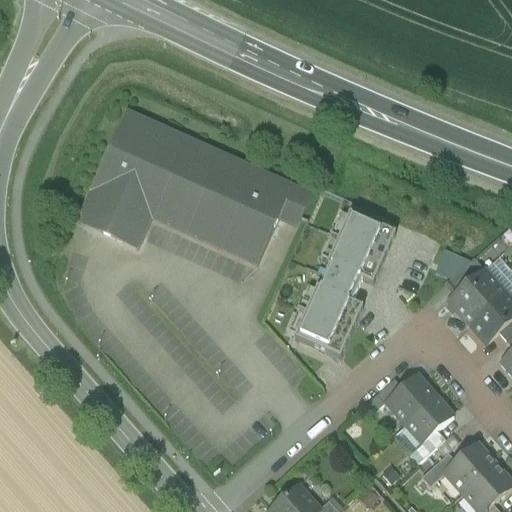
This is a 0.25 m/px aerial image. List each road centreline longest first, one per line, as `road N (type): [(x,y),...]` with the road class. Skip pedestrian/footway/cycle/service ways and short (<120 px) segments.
road 1 (primary): [(123,0),(511,172)]
road 2 (residential): [(511,432),(441,350),(414,344),(217,511)]
road 3 (secondary): [(0,279),(17,313),(191,511)]
road 4 (secondary): [(73,0),(0,133)]
